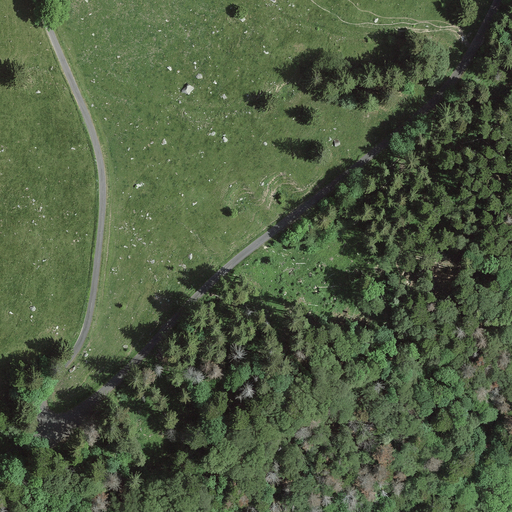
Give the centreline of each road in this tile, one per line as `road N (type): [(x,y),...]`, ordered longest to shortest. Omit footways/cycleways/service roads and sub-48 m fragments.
road 1 (unclassified): [(49,431),(227,267),(444,92),(500,0)]
road 2 (unclassified): [(37,0),(88,119),(102,212),(85,333),(38,403),(49,431)]
